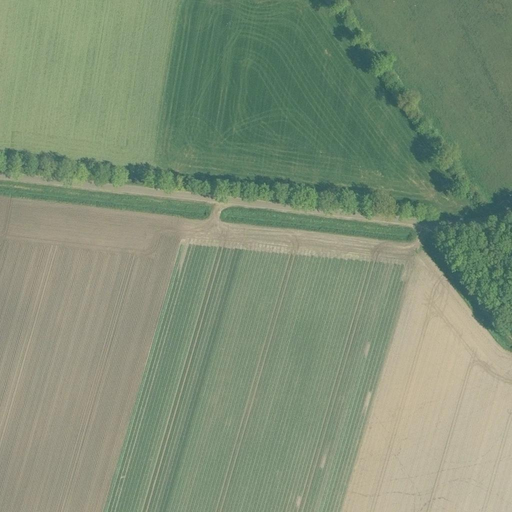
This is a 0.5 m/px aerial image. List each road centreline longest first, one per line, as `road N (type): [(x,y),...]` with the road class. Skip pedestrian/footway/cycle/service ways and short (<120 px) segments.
road 1 (unclassified): [(0,175),(423,224),(511,213)]
road 2 (track): [(423,224),(511,342)]
